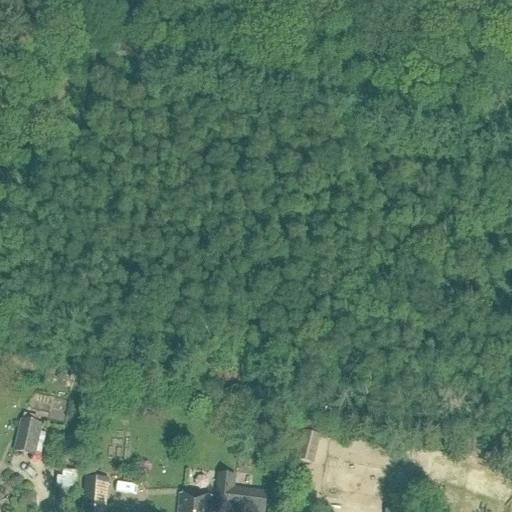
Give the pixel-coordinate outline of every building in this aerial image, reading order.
[(14,357),(12,375),(45,380),(47,371),(71,375),(70,384),(88,386),(89,374),(90,367),(15,356),(14,357)] [(130,403),(127,413),(143,419),(147,410),(130,403)] [(22,421),(14,454),(40,459),(46,434),(42,433),(45,420),(24,416),(23,421),(22,421)] [(301,434),(294,461),(310,465),(317,439),(301,434)] [(218,475),(215,510),(234,511),(266,511),(268,494),(235,490),(236,477),(218,475)] [(85,479),(83,504),(105,506),(107,482),(85,479)] [(178,511),(213,511),(214,506),(187,504),(179,503),(178,511)]
